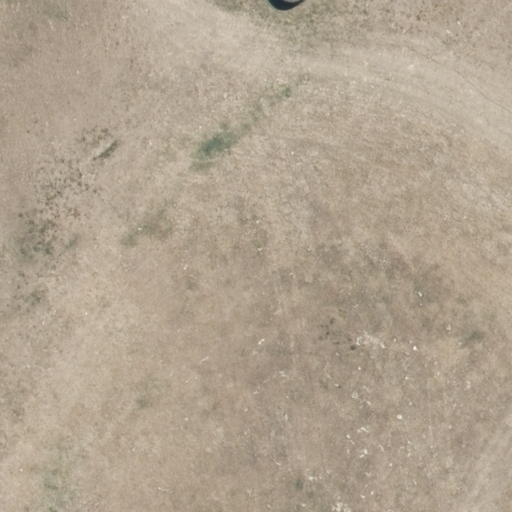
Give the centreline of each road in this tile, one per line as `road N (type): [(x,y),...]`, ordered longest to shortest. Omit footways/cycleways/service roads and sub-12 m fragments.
road 1 (unknown): [(0,107),(22,148),(318,265),(511,386)]
road 2 (unknown): [(318,265),(0,431)]
